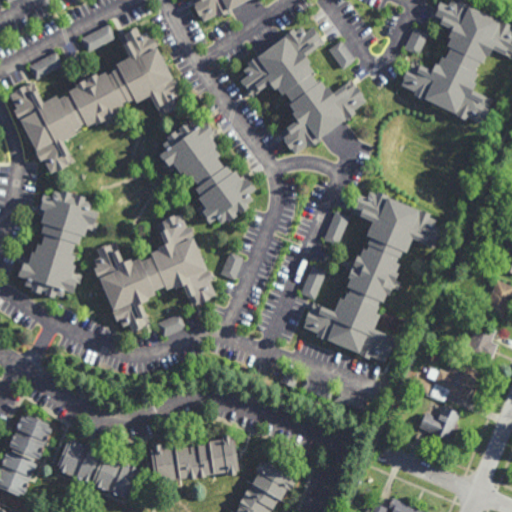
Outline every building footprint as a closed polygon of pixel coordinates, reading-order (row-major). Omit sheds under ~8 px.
[(242,0),(226,9),(227,12),(219,16),(217,13),(204,20),(200,13),(198,14),(193,4),(195,3),(193,0),(242,0)] [(464,0),(467,1),(467,2),(498,17),(497,19),(499,20),(500,17),(511,22),(509,25),(511,26),(511,55),(511,57),(503,54),(504,52),(492,46),(488,54),(486,53),(482,60),(479,59),(474,70),(477,71),(472,80),(475,82),(472,88),(492,98),(481,122),(466,115),(464,118),(455,113),(455,112),(423,97),(422,98),(412,94),(414,89),(402,84),(405,76),(404,76),(408,66),(409,66),(413,59),(429,67),(432,60),(436,62),(440,54),(443,55),(449,44),(445,42),(449,34),(446,33),(449,25),(439,21),(439,23),(430,19),(439,0),(447,3),(448,0),(464,0)] [(88,51),(81,37),(109,23),(116,37),(88,51)] [(319,31),(318,33),(325,42),(318,48),(317,46),(306,54),(310,61),(309,62),(314,69),(311,72),(317,80),(321,77),(326,85),(329,83),(333,90),(344,82),(351,78),(356,84),(357,84),(363,93),(362,94),(365,99),(353,108),(356,111),(348,117),(346,116),(316,138),(317,140),(310,146),(308,143),(296,152),(291,146),(290,147),(284,139),(285,138),(280,132),(287,127),(286,126),(296,117),(292,111),(294,110),(288,102),(292,100),(286,92),(283,94),(277,85),(274,87),(270,81),(252,95),(240,79),(247,73),(243,68),(249,63),(247,60),(256,53),(257,54),(285,33),(285,32),(294,25),(296,28),(302,24),(306,29),(313,23),(319,31)] [(139,32),(146,29),(149,36),(152,34),(157,44),(155,45),(172,78),(174,77),(179,87),(176,88),(180,95),(174,98),(178,107),(161,115),(150,93),(136,101),(134,97),(128,100),(127,99),(122,102),(125,106),(116,111),(118,113),(110,116),(113,121),(105,125),(103,120),(96,123),(95,119),(86,124),(85,121),(80,124),(82,126),(75,129),(77,133),(63,140),(74,161),(52,172),(45,158),(42,160),(37,150),(38,149),(21,117),(20,118),(15,109),(18,107),(11,93),(17,90),(16,88),(25,83),(26,85),(35,81),(44,100),(59,93),(60,95),(63,93),(63,95),(68,93),(66,89),(74,85),(73,82),(81,78),(80,75),(88,71),(89,73),(94,71),(96,73),(103,70),(105,73),(110,70),(109,69),(115,66),(113,61),(128,54),(118,35),(136,26),(139,32)] [(418,54),(405,47),(415,26),(428,33),(418,54)] [(343,68),(329,48),(341,39),(356,59),(343,68)] [(36,79),(29,65),(56,50),(64,64),(36,79)] [(198,124),(205,119),(211,128),(210,129),(211,130),(215,128),(220,135),(212,140),(216,146),(214,147),(220,155),(217,157),(222,165),(226,163),(231,171),(234,169),(239,177),(248,171),(252,177),(250,179),(257,188),(249,193),(252,199),(246,204),(248,207),(241,212),(239,209),(234,212),(236,216),(228,221),(226,218),(220,222),(216,217),(209,223),(198,208),(203,204),(197,196),(198,194),(193,187),(197,184),(191,175),(187,177),(182,169),(178,171),(176,167),(170,172),(164,164),(166,163),(164,160),(163,161),(157,153),(165,147),(161,142),(167,138),(165,134),(173,129),(175,132),(179,129),(177,126),(185,120),(187,123),(194,118),(198,124)] [(69,191),(68,195),(72,196),(73,193),(85,196),(84,200),(92,203),(90,209),(99,212),(96,220),(94,220),(94,222),(99,223),(97,231),(88,228),(85,235),(82,234),(80,243),(75,241),(71,253),(75,255),(73,264),(76,265),(74,271),(82,274),(80,282),(77,281),(77,283),(74,293),(65,291),(63,296),(57,294),(56,298),(47,295),(48,291),(43,290),(42,294),(33,291),(34,287),(26,285),(28,278),(19,275),(22,265),(20,264),(22,255),(31,258),(33,250),(36,251),(39,242),(43,244),(47,232),(43,231),(45,223),(42,222),(44,215),(36,212),(38,204),(41,205),(44,194),(53,196),(55,190),(59,191),(60,188),(69,191)] [(388,194),(387,195),(413,206),(412,207),(418,210),(418,211),(419,211),(420,209),(430,213),(428,216),(436,219),(433,225),(442,229),(434,247),(413,238),(407,252),(404,251),(402,256),(401,255),(398,262),(400,263),(397,272),(399,273),(396,279),(401,281),(398,289),(393,287),(390,295),(387,294),(384,301),(380,300),(378,305),(379,305),(376,313),(380,314),(374,329),(387,334),(388,333),(396,337),(394,343),(393,343),(392,346),(393,346),(389,356),(387,355),(385,361),(371,355),(369,359),(360,355),(362,352),(360,352),(360,353),(326,339),(325,340),(316,336),(317,333),(303,327),(306,320),(305,320),(309,310),(310,311),(314,302),(321,305),(321,306),(334,311),(340,297),(344,299),(347,292),(349,293),(351,288),(347,286),(351,278),(348,277),(351,270),(346,268),(350,260),(354,262),(357,254),(360,256),(364,248),(367,249),(370,244),(368,243),(371,236),(367,234),(373,220),(361,215),(360,216),(353,212),(355,207),(354,206),(356,203),(354,202),(358,193),(367,197),(370,190),(377,193),(379,190),(388,194)] [(338,245),(324,239),(336,210),(350,216),(338,245)] [(174,216),(180,213),(186,227),(190,225),(194,235),(190,237),(191,238),(193,237),(206,268),(204,269),(205,271),(208,269),(212,279),(209,280),(215,294),(209,297),(209,298),(199,303),(199,302),(191,306),(182,285),(175,288),(173,285),(165,289),(164,286),(154,290),(155,294),(147,297),(148,300),(141,303),(150,323),(131,331),(128,324),(122,326),(118,319),(115,320),(92,267),(96,266),(92,259),(99,256),(95,247),(108,242),(109,244),(116,241),(119,248),(118,249),(123,261),(130,258),(131,260),(138,257),(139,261),(150,256),(149,252),(157,249),(156,247),(163,243),(158,230),(159,230),(156,222),(163,219),(162,217),(172,213),(174,216)] [(475,235),(468,232),(472,222),(479,224),(475,235)] [(511,272),(501,268),(511,240),(511,272)] [(235,279),(221,273),(230,251),(244,257),(235,279)] [(316,298),(301,292),(314,264),(328,270),(316,298)] [(511,293),(502,317),(484,309),(497,279),(511,285),(511,293)] [(163,336),(157,323),(180,313),(186,327),(163,336)] [(491,341),(498,343),(492,359),(484,356),(482,359),(465,352),(466,350),(460,348),(464,337),(471,340),(478,323),(496,330),(491,341)] [(479,372),(465,401),(448,393),(450,389),(434,382),(440,368),(448,372),(453,360),(479,372)] [(294,386),(280,381),(285,367),(299,372),(294,386)] [(329,399),(300,388),(305,373),(334,384),(329,399)] [(428,393),(412,386),(417,374),(425,377),(424,381),(432,384),(428,393)] [(364,411),(334,400),(339,385),(369,396),(364,411)] [(456,423),(459,424),(456,429),(454,428),(449,440),(419,426),(426,411),(438,417),(444,405),(461,413),(456,423)] [(51,424),(50,427),(54,429),(40,460),(36,458),(34,462),(39,465),(25,496),(21,494),(19,498),(0,489),(0,468),(8,451),(12,453),(14,450),(9,447),(23,415),(28,417),(29,414),(51,424)] [(231,438),(234,438),(239,470),(236,471),(237,475),(227,476),(226,472),(205,476),(205,478),(188,481),(188,478),(167,482),(168,486),(158,488),(157,483),(154,483),(149,450),(153,450),(152,446),(162,444),(163,448),(175,446),(175,450),(206,445),(206,442),(222,440),(221,436),(231,434),(231,438)] [(101,453),(99,456),(103,458),(105,454),(137,468),(136,472),(138,473),(128,497),(126,496),(124,500),(92,486),(93,484),(88,482),(87,484),(56,471),(58,467),(55,466),(65,443),(68,444),(70,440),(101,453)] [(293,479),(292,481),(295,483),(290,490),(288,489),(280,501),(278,500),(270,511),(235,511),(239,506),(238,506),(247,490),(248,491),(259,472),(256,470),(260,463),(263,464),(264,462),(293,479)] [(392,511),(394,509),(388,506),(393,496),(426,511),(392,511)] [(386,511),(370,511),(375,501),(388,508),(386,511)]
